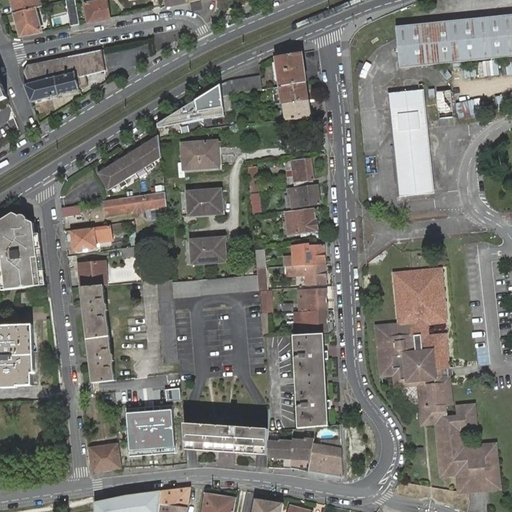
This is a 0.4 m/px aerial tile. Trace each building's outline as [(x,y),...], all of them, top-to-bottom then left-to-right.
[(36,8),(39,7),(36,0),(11,0),(16,14),(36,8)] [(71,26),(80,24),(75,0),(67,0),(71,26)] [(89,23),(112,18),(108,0),(99,0),(100,2),(85,4),(89,23)] [(21,36),(42,32),(36,8),(16,14),(21,36)] [(511,15),(396,27),(400,68),(511,56),(511,15)] [(106,74),(102,50),(28,65),(25,72),(30,83),(25,85),(32,102),(81,93),(80,89),(89,88),(87,78),(106,74)] [(281,87),(307,83),(303,53),(276,57),(278,71),(274,72),(275,81),(280,81),(281,87)] [(462,65),(464,79),(499,74),(496,59),(476,62),(476,63),(462,65)] [(360,76),(365,65),(360,62),(355,74),(360,76)] [(223,96),(230,95),(263,90),(261,76),(229,81),(222,85),(223,96)] [(0,102),(8,99),(3,85),(0,86),(0,79),(1,79),(0,77),(0,102)] [(309,100),(307,83),(281,87),(276,88),(279,104),(283,104),(309,100)] [(400,197),(435,193),(424,87),(389,90),(400,197)] [(450,91),(437,92),(439,118),(453,117),(450,91)] [(220,95),(174,101),(176,122),(223,116),(220,95)] [(225,112),(232,111),(230,95),(223,96),(225,112)] [(312,118),(309,100),(283,104),(285,120),(312,118)] [(462,102),(463,116),(475,115),(474,101),(462,102)] [(160,135),(98,171),(109,189),(119,183),(122,187),(128,183),(126,179),(146,167),(149,171),(155,167),(153,163),(162,157),(160,135)] [(185,163),(185,169),(219,167),(219,156),(218,148),(217,142),(183,144),(185,163)] [(311,159),(292,162),(293,172),(287,173),(288,183),(314,179),(311,159)] [(250,167),(248,167),(250,181),(258,180),(256,167),(252,167),(252,166),(250,166),(250,167)] [(314,179),(288,183),(289,188),(295,187),(314,185),(314,179)] [(258,180),(250,181),(251,193),(259,192),(258,180)] [(289,188),(288,188),(290,195),(296,194),(298,207),(320,204),(318,184),(314,185),(295,187),(289,188)] [(221,190),(188,192),(190,215),(223,212),(221,193),(221,190)] [(145,209),(167,206),(166,192),(105,201),(107,215),(134,211),(138,213),(143,212),(145,209)] [(257,195),(251,195),(252,202),(253,215),(259,214),(257,195)] [(62,208),(63,217),(82,214),(81,205),(62,208)] [(295,210),(287,211),(290,235),(318,231),(317,219),(316,220),(314,210),(295,212),(295,210)] [(18,214),(0,224),(0,247),(5,289),(42,284),(35,225),(18,214)] [(72,232),(75,251),(97,248),(96,243),(113,241),(111,227),(94,229),(94,228),(72,232)] [(195,240),(192,241),(194,263),(227,261),(225,238),(195,240)] [(297,246),(297,257),(303,257),(306,254),(306,247),(310,247),(310,244),(297,246)] [(306,267),(326,265),(325,246),(310,247),(306,247),(306,254),(303,257),(285,258),(285,268),(287,267),(291,267),(303,267),(306,267)] [(124,258),(139,256),(138,247),(122,249),(124,258)] [(263,250),(256,251),(258,269),(259,269),(264,268),(265,269),(263,250)] [(253,257),(247,258),(248,271),(255,270),(253,257)] [(80,270),(82,287),(104,286),(108,285),(106,269),(105,261),(79,264),(79,268),(80,270)] [(327,284),(326,265),(306,267),(303,267),(304,272),(304,270),(306,270),(307,285),(327,284)] [(291,267),(287,267),(288,277),(304,276),(304,272),(303,267),(291,267)] [(396,323),(377,328),(382,376),(395,375),(396,387),(401,386),(419,384),(421,406),(421,408),(425,408),(426,424),(437,423),(442,474),(458,472),(460,492),(500,488),(496,444),(483,446),(483,449),(465,451),(464,434),(477,432),(474,405),(457,407),(458,416),(447,417),(446,405),(451,405),(449,376),(446,377),(446,373),(445,369),(450,368),(447,334),(430,335),(429,325),(447,321),(442,268),(393,273),(396,323)] [(260,290),(258,275),(173,282),(174,297),(260,290)] [(174,297),(173,282),(173,280),(158,281),(165,363),(180,362),(176,313),(175,311),(174,297)] [(94,383),(115,381),(113,361),(115,361),(115,355),(113,355),(107,311),(109,311),(109,305),(106,305),(104,286),(82,287),(84,307),(85,313),(91,358),(91,365),(94,383)] [(305,304),(305,313),(309,312),(329,311),(327,290),(308,291),(308,304),(305,304)] [(23,294),(23,304),(33,303),(33,293),(23,294)] [(299,324),(303,324),(304,333),(310,333),(329,332),(329,311),(309,312),(305,313),(298,313),(299,324)] [(0,387),(35,386),(34,374),(32,345),(35,344),(34,325),(0,327),(0,387)] [(326,351),(325,335),(294,335),(298,428),(328,426),(329,426),(328,408),(334,408),(334,400),(328,401),(326,360),(332,359),(331,351),(326,351)] [(414,405),(421,406),(419,384),(401,386),(401,387),(402,393),(403,395),(406,399),(408,402),(414,405)] [(188,450),(186,424),(184,406),(125,411),(128,449),(120,449),(121,469),(129,469),(173,465),(189,464),(188,450)] [(269,431),(269,429),(263,429),(257,428),(241,427),(241,420),(225,420),(224,426),(208,425),(198,424),(191,424),(186,424),(188,450),(192,450),(261,454),(268,455),(268,453),(269,440),(269,431)] [(299,460),(311,461),(314,445),(315,439),(305,438),(305,440),(293,439),(293,441),(292,457),(299,457),(299,460)] [(323,446),(314,445),(311,461),(309,472),(344,478),(342,439),(322,439),(323,446)] [(281,441),(269,440),(268,453),(268,455),(268,457),(284,459),(284,456),(292,457),(293,441),(281,440),(281,441)] [(121,469),(120,449),(119,444),(114,445),(95,448),(90,448),(93,473),(121,469)] [(192,487),(162,491),(161,504),(173,506),(189,508),(192,487)] [(160,511),(162,491),(95,500),(95,511),(160,511)] [(234,511),(237,498),(206,493),(202,511),(234,511)] [(282,511),(285,504),(259,500),(256,511),(282,511)]
